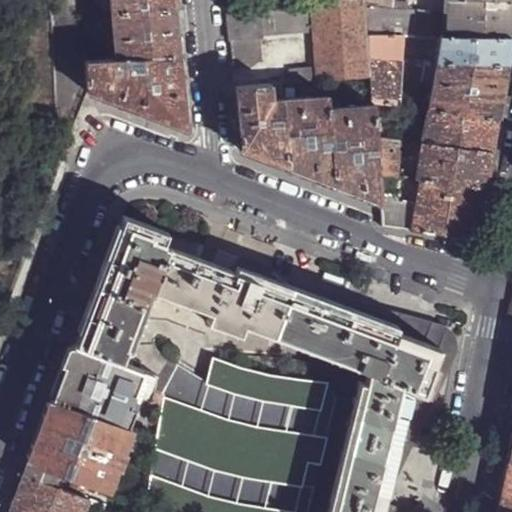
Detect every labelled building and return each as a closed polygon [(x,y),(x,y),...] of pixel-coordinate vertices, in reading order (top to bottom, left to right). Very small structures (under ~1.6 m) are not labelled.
[(109,0),(110,14),(176,10),(175,0),(109,0)] [(292,84),(371,77),(370,61),(368,36),(365,0),(334,0),(329,0),(227,10),(231,55),(233,71),(242,70),(242,66),(260,64),(258,40),(262,40),(262,35),(314,31),(317,67),(291,70),(292,84)] [(365,0),(368,36),(511,37),(511,31),(511,0),(449,0),(448,10),(422,9),(414,8),(396,9),(395,0),(365,0)] [(86,3),(87,16),(91,16),(100,15),(99,2),(86,3)] [(144,59),(181,57),(179,34),(176,10),(110,14),(114,60),(144,59)] [(84,17),(85,32),(92,32),(91,16),(87,16),(84,17)] [(511,37),(368,36),(370,61),(402,61),(407,61),(507,62),(509,49),(511,37)] [(99,61),(99,59),(98,48),(85,48),(87,92),(119,104),(139,111),(146,95),(144,59),(114,60),(99,61)] [(188,129),(181,57),(144,59),(146,95),(139,111),(171,124),(187,130),(188,129)] [(402,61),(370,61),(371,77),(373,103),(387,104),(399,106),(402,61)] [(407,79),(432,82),(427,109),(497,118),(500,106),(504,77),(507,62),(407,61),(407,79)] [(272,101),(271,86),(235,89),(241,152),(264,161),(285,169),(281,101),(272,101)] [(328,97),(281,101),(285,169),(313,180),(334,188),(329,109),(328,97)] [(387,104),(373,103),(373,105),(376,140),(389,141),(387,104)] [(346,107),(329,109),(334,188),(356,197),(379,206),(381,206),(380,195),(379,175),(376,140),(373,105),(346,107)] [(427,109),(421,144),(491,153),(494,136),(497,118),(427,109)] [(389,141),(376,140),(379,175),(399,177),(406,178),(407,167),(405,167),(405,142),(389,141)] [(421,144),(415,179),(420,179),(485,187),(488,171),(491,153),(421,144)] [(399,177),(379,175),(380,195),(398,194),(399,177)] [(398,194),(380,195),(381,206),(379,206),(381,228),(412,232),(411,233),(476,240),(481,211),(485,187),(420,179),(416,206),(397,202),(398,194)] [(301,488),(301,486),(313,488),(307,511),(279,511),(239,505),(208,498),(149,476),(145,504),(149,506),(165,511),(393,511),(382,509),(387,491),(398,447),(407,410),(411,391),(422,395),(433,368),(436,358),(439,350),(303,299),(303,297),(292,287),(280,275),(243,262),(239,274),(199,259),(204,246),(123,215),(102,274),(76,346),(121,364),(126,351),(124,350),(146,289),(152,291),(209,313),(206,323),(240,336),(244,326),(335,361),(338,370),(347,388),(359,404),(335,398),(335,399),(325,439),(257,428),(225,421),(185,406),(162,395),(153,451),(173,458),(213,471),(244,479),(301,488)] [(146,289),(124,350),(126,351),(130,352),(152,291),(146,289)] [(61,375),(52,400),(128,427),(134,410),(129,408),(137,386),(151,391),(156,377),(121,364),(76,346),(73,345),(61,375)] [(213,359),(206,385),(233,394),(261,402),(319,411),(325,384),(269,376),(240,369),(213,359)] [(437,370),(433,368),(422,395),(427,397),(437,370)] [(257,428),(325,439),(335,399),(325,384),(319,411),(261,402),(233,394),(206,385),(185,406),(225,421),(257,428)] [(39,434),(29,461),(60,473),(74,478),(89,484),(95,486),(109,491),(131,429),(128,427),(52,400),(39,434)] [(173,458),(153,451),(151,467),(149,476),(208,498),(239,505),(279,511),(307,511),(313,488),(301,486),(301,488),(244,479),(213,471),(173,458)] [(497,511),(511,511),(511,461),(507,460),(501,489),(497,511)] [(29,461),(24,475),(10,511),(85,511),(90,499),(84,497),(70,492),(56,487),(60,473),(29,461)] [(89,484),(74,478),(70,492),(84,497),(86,492),(89,484)] [(95,486),(89,484),(86,492),(92,495),(95,486)] [(145,504),(125,497),(121,507),(133,511),(147,511),(149,506),(145,504)]
